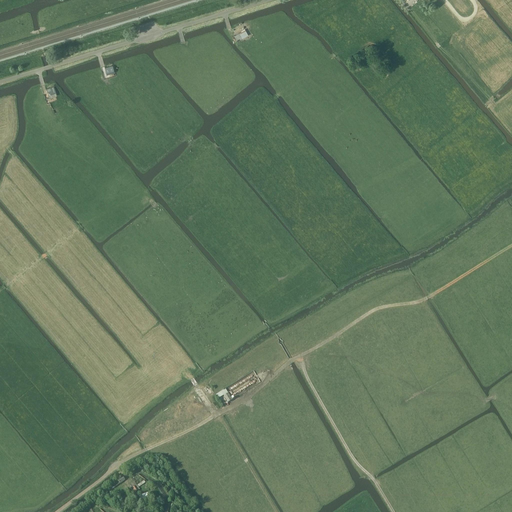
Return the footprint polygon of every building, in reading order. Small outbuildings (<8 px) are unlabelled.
[(246,30),(234,35),(237,42),(249,36),(246,30)] [(115,71),(113,64),(105,66),(108,74),(115,71)] [(57,95),(54,87),(46,89),(49,98),(57,95)] [(216,395),(218,399),(228,393),(226,389),(216,395)] [(233,400),(228,393),(224,396),(228,403),(233,400)] [(114,489),(125,480),(123,477),(118,481),(112,486),(114,489)] [(136,487),(137,486),(134,482),(130,485),(132,488),(135,492),(138,490),(136,487)]
